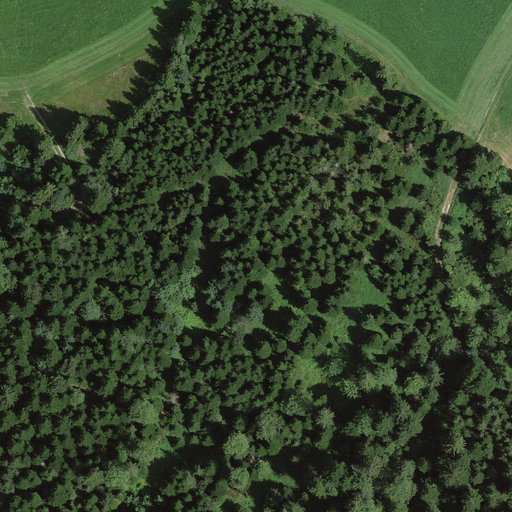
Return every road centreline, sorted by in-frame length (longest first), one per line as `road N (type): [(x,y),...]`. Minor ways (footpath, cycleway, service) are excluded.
road 1 (track): [(79,211),(119,211),(214,184),(228,165),(282,130),(391,93),(415,89),(486,121)]
road 2 (track): [(511,371),(470,358),(458,345),(438,239),(456,179),(511,69)]
road 3 (track): [(240,0),(182,8),(153,94),(111,133),(33,110),(0,153)]
road 4 (track): [(415,89),(352,22),(260,0)]
road 5 (track): [(0,203),(58,214),(83,205),(41,126)]
